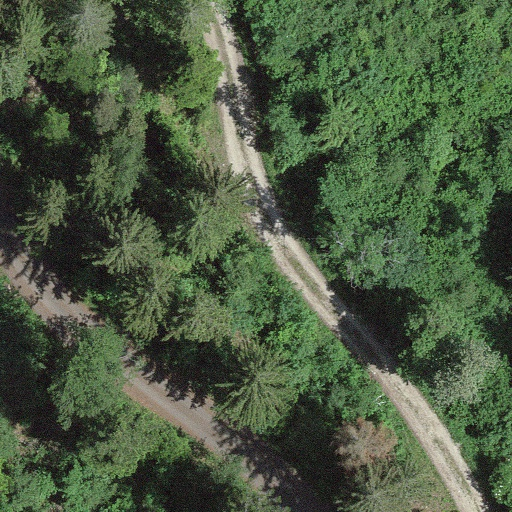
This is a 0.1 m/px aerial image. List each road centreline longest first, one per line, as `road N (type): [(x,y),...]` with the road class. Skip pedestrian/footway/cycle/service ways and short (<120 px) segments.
road 1 (track): [(477,511),(457,460),(288,258),(260,210),(210,0)]
road 2 (unclassified): [(293,511),(215,431),(59,294),(0,216)]
